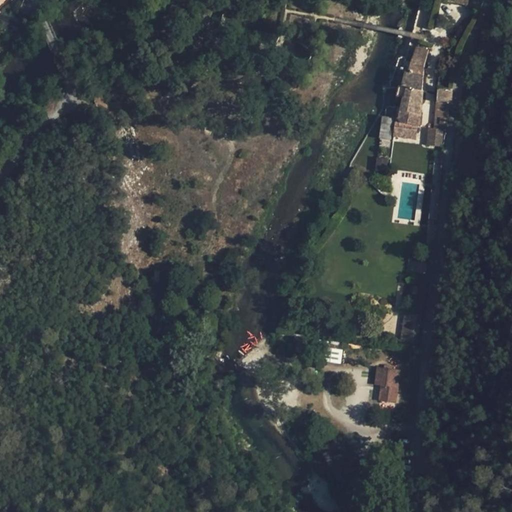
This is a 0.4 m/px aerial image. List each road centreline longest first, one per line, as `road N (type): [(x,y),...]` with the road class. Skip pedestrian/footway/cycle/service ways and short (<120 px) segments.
road 1 (unclassified): [(408,511),(457,91),(487,0)]
road 2 (residential): [(34,0),(68,96),(52,126),(0,182)]
